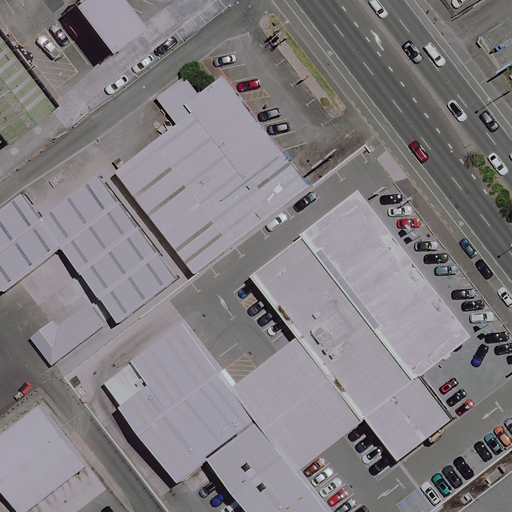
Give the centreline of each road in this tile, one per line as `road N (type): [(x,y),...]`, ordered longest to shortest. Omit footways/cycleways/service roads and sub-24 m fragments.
road 1 (secondary): [(511,255),(313,0)]
road 2 (secondary): [(384,0),(511,165)]
